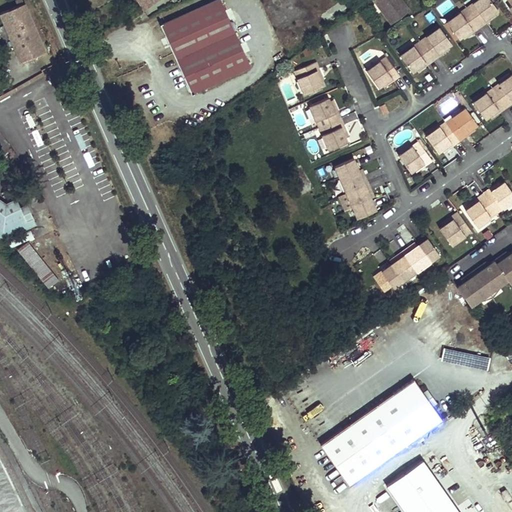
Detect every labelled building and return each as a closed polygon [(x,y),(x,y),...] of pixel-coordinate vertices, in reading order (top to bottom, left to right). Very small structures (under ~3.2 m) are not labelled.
[(8,0),(0,4),(0,17),(18,60),(35,52),(33,45),(40,42),(22,0),(8,0)] [(220,0),(198,0),(160,16),(185,85),(243,61),(220,0)] [(402,0),(374,0),(385,14),(403,1),(402,0)] [(493,2),(490,0),(468,0),(464,3),(474,19),(481,14),(479,12),(488,5),(493,2)] [(511,0),(505,0),(503,1),(511,13),(511,0)] [(474,19),(464,3),(457,8),(455,4),(441,14),(453,30),(457,27),(466,21),(468,23),(474,19)] [(490,8),(488,5),(479,12),(481,14),(490,8)] [(445,35),(433,19),(419,29),(422,32),(416,37),(427,52),(433,47),(431,45),(441,38),(445,35)] [(468,23),(466,21),(457,27),(458,30),(468,23)] [(427,52),(416,37),(410,41),(407,37),(393,47),(405,63),(409,60),(418,54),(420,56),(427,52)] [(442,41),(441,38),(431,45),(433,47),(442,41)] [(383,51),(381,47),(374,51),(377,55),(383,51)] [(394,66),(383,51),(377,55),(374,51),(361,61),(373,78),(376,75),(386,68),(387,70),(394,66)] [(313,59),(310,52),(293,59),(296,66),(292,68),(298,83),(317,75),(315,71),(310,61),(313,59)] [(420,56),(418,54),(409,60),(411,63),(420,56)] [(387,70),(386,68),(376,75),(378,77),(387,70)] [(511,90),(511,76),(507,69),(493,79),(496,83),(490,87),(500,102),(507,98),(505,95),(511,90)] [(490,87),(487,83),(481,88),(483,91),(490,87)] [(500,102),(490,87),(483,91),(481,88),(467,97),(479,114),(483,111),(492,104),(494,107),(500,102)] [(315,110),(318,117),(335,109),(331,102),(329,103),(324,93),(322,88),(304,96),(310,111),(315,110)] [(468,121),(472,118),(460,102),(446,112),(449,115),(443,120),(453,135),(460,130),(458,128),(468,121)] [(389,112),(385,103),(380,106),(384,114),(389,112)] [(494,107),(492,104),(483,111),(484,113),(494,107)] [(321,123),(316,125),(323,141),(341,133),(339,128),(335,118),(338,116),(335,109),(318,117),(321,123)] [(453,135),(443,120),(437,124),(434,120),(421,129),(432,146),(436,143),(445,137),(447,139),(453,135)] [(469,124),(468,121),(458,128),(460,130),(469,124)] [(416,138),(413,135),(407,139),(410,143),(416,138)] [(447,139),(445,137),(436,143),(438,146),(447,139)] [(427,153),(416,138),(410,143),(407,139),(393,149),(405,165),(409,162),(418,156),(420,158),(427,153)] [(345,152),(328,159),(333,170),(352,162),(352,161),(349,162),(345,152)] [(420,158),(418,156),(409,162),(411,165),(420,158)] [(333,170),(340,187),(359,178),(356,171),(352,162),(333,170)] [(359,178),(340,187),(346,202),(365,194),(362,186),(359,178)] [(507,199),(496,183),(492,186),(482,192),(481,190),(474,194),(485,209),(491,205),(494,209),(507,199)] [(490,183),(481,190),(482,192),(492,186),(490,183)] [(367,205),(363,195),(365,194),(346,202),(350,212),(367,205)] [(485,209),(474,194),(468,199),(469,201),(460,208),(456,211),(468,227),(481,217),(479,214),(485,209)] [(36,225),(26,203),(20,206),(16,198),(6,202),(0,198),(0,238),(2,240),(36,225)] [(469,201),(468,199),(458,205),(460,208),(469,201)] [(494,209),(491,205),(485,209),(487,213),(494,209)] [(487,213),(485,209),(479,214),(481,217),(487,213)] [(459,228),(448,213),(441,217),(443,220),(434,226),(430,229),(441,246),(455,236),(453,232),(459,228)] [(443,220),(441,217),(432,224),(434,226),(443,220)] [(461,232),(459,228),(453,232),(455,236),(461,232)] [(12,248),(34,238),(30,229),(7,239),(10,247),(12,248)] [(420,240),(418,238),(409,244),(411,246),(420,240)] [(430,255),(420,240),(411,246),(421,261),(430,255)] [(27,241),(17,249),(49,289),(59,280),(27,241)] [(421,261),(411,246),(409,244),(407,246),(402,249),(400,246),(394,251),(408,270),(421,261)] [(408,270),(394,251),(386,256),(388,259),(383,263),(381,264),(393,281),(408,270)] [(498,256),(486,265),(499,284),(501,287),(511,278),(511,263),(506,255),(500,259),(498,256)] [(382,267),(381,264),(372,270),(374,273),(382,267)] [(393,281),(381,264),(382,267),(374,273),(384,287),(393,281)] [(478,266),(465,275),(480,297),(499,284),(486,265),(480,269),(478,266)] [(455,287),(449,290),(462,310),(480,297),(465,275),(453,284),(455,287)] [(422,392),(413,379),(320,445),(348,485),(442,420),(432,406),(422,392)] [(426,389),(422,392),(432,406),(436,403),(426,389)]
